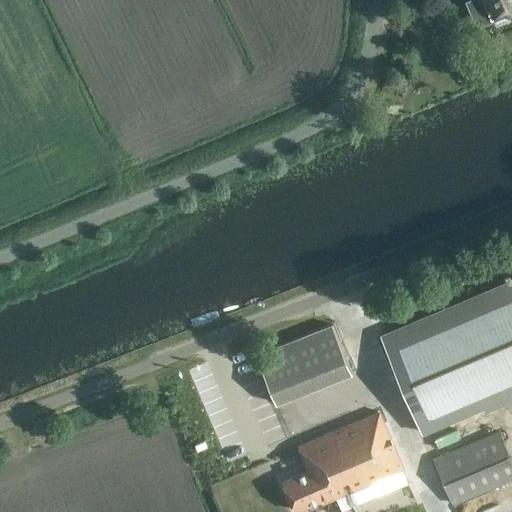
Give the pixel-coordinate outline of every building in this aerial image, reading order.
[(511,0),(465,0),(472,16),(476,21),(481,23),(486,22),(492,20),(490,15),(506,8),(508,13),(511,11),(511,0)] [(511,283),(382,338),(422,432),(511,393),(511,283)] [(331,324),(255,354),(274,402),(350,373),(331,324)] [(282,480),(284,484),(391,439),(379,411),(297,445),(307,469),(282,480)] [(418,465),(437,509),(511,477),(511,458),(500,430),(418,465)] [(403,467),(391,439),(284,484),(294,510),(320,499),(321,502),(403,467)]
